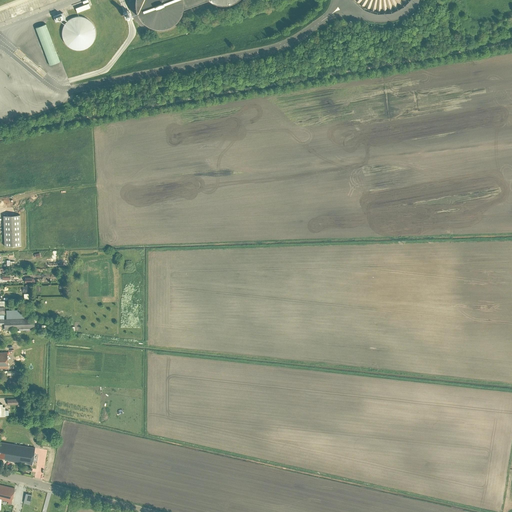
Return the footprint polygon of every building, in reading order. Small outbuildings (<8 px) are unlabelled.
[(135,0),(135,5),(136,10),(137,14),(140,18),(143,21),(147,24),(151,26),(156,27),(160,27),(165,27),(169,25),(173,23),(177,20),(180,16),(182,12),(183,8),(203,0),(209,0),(211,1),(215,3),(220,4),(225,4),(229,3),(234,2),(236,0),(135,0)] [(382,15),(388,14),(394,13),(399,10),(404,7),(409,3),(410,0),(352,0),(354,3),(359,7),(364,10),(370,13),(376,14),(382,15)] [(73,8),(75,13),(90,7),(88,2),(73,8)] [(63,13),(51,16),(53,22),(65,19),(63,13)] [(95,35),(96,33),(95,31),(95,29),(94,27),(93,25),(92,23),(90,21),(88,19),(86,18),(83,17),(81,16),(78,16),(76,17),(74,17),(72,18),(70,19),(68,20),(66,22),(65,23),(64,25),(63,28),(62,30),(62,33),(62,36),(63,38),(64,41),(65,43),(66,45),(68,46),(70,47),(71,48),(73,49),(76,50),(78,50),(80,50),(83,49),(85,49),(88,47),(90,46),(92,44),(93,42),(94,40),(95,37),(95,35)] [(59,61),(45,24),(36,27),(50,65),(59,61)] [(3,215),(5,246),(21,245),(20,215),(3,215)] [(4,329),(34,328),(34,318),(23,318),(23,310),(6,310),(6,315),(0,314),(0,324),(4,324),(4,329)] [(0,457),(4,459),(4,460),(33,464),(35,448),(0,441),(0,457)] [(0,499),(8,501),(8,503),(11,504),(15,488),(0,484),(0,499)]
